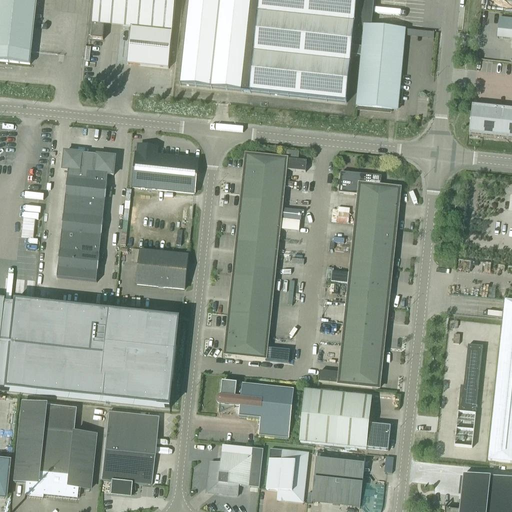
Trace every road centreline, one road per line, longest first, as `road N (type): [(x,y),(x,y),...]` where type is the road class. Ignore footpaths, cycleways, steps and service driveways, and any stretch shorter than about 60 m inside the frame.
road 1 (unclassified): [(178,511),(217,131)]
road 2 (unclassified): [(400,511),(436,154)]
road 3 (unclassified): [(217,131),(436,154)]
road 4 (unclassified): [(0,109),(217,131)]
road 5 (unclassified): [(436,154),(454,0)]
